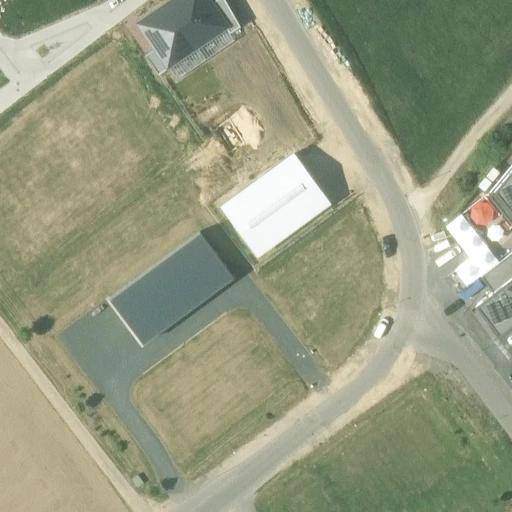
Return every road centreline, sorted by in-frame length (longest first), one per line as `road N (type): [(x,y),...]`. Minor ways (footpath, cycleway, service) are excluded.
road 1 (residential): [(402,333),(413,269),(405,220),(277,0)]
road 2 (residential): [(197,511),(372,377),(402,333)]
road 3 (residential): [(132,0),(44,53),(16,62),(0,49)]
road 4 (residential): [(402,333),(456,349),(511,420)]
